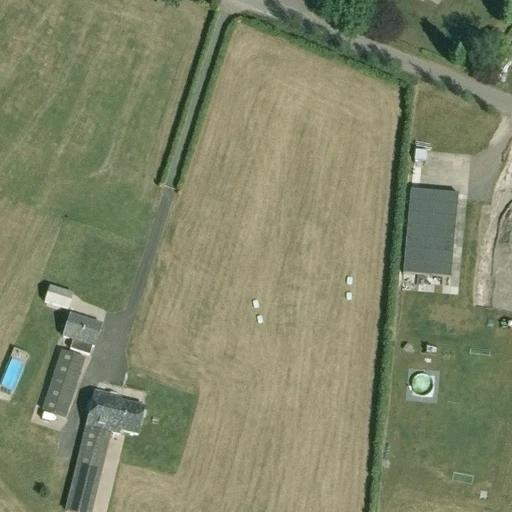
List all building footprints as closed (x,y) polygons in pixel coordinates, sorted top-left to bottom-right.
[(400,274),(449,278),(456,195),(408,191),(400,274)] [(48,287),(42,303),(67,310),(72,294),(48,287)] [(71,342),(69,351),(88,357),(91,347),(94,349),(101,325),(68,315),(61,338),(71,342)] [(65,420),(85,360),(60,352),(40,412),(65,420)] [(118,401),(119,399),(93,393),(84,427),(111,433),(118,435),(119,432),(137,436),(144,408),(118,401)] [(84,427),(63,511),(91,511),(111,433),(84,427)]
